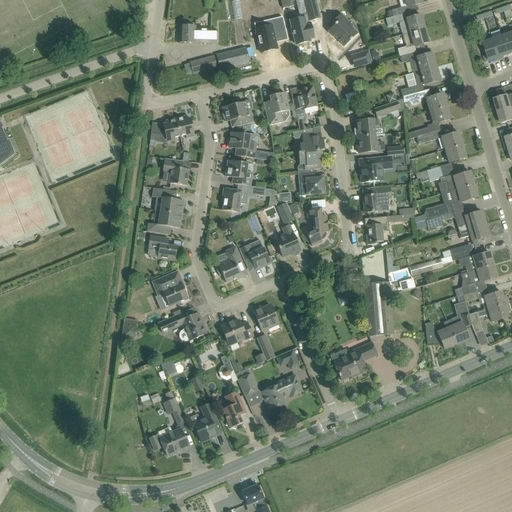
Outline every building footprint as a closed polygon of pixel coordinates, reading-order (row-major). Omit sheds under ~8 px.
[(320,19),(315,0),(303,0),(306,13),(302,14),(303,19),(300,19),(290,22),(292,27),(290,28),(291,35),(293,34),(296,45),(309,42),(309,39),(313,38),(309,22),(320,19)] [(508,11),(511,9),(510,5),(503,7),(504,12),(506,16),(509,15),(508,11)] [(393,17),(402,14),(406,13),(404,7),(401,8),(391,10),(393,17)] [(389,18),(386,19),(388,26),(390,25),(399,23),(402,35),(425,29),(421,16),(417,17),(406,20),(407,21),(404,21),(402,14),(393,17),(389,18)] [(357,35),(347,24),(349,23),(341,15),(331,24),(333,27),(328,32),(333,37),(334,36),(344,47),(357,35)] [(282,17),(273,20),(276,33),(285,31),(282,17)] [(195,27),(190,26),(180,26),(179,43),(216,44),(216,30),(198,30),(195,30),(195,27)] [(272,26),(255,30),(261,53),(277,49),(275,43),(272,26)] [(414,46),(428,42),(425,29),(402,35),(406,47),(397,50),(399,57),(413,53),(415,52),(414,46)] [(511,34),(502,37),(508,54),(511,53),(511,34)] [(503,56),(508,54),(502,37),(493,40),(500,60),(504,58),(503,56)] [(495,61),(500,60),(493,40),(483,44),(489,61),(495,59),(495,61)] [(231,52),(217,56),(220,70),(248,63),(245,49),(231,52)] [(372,63),(368,51),(360,54),(364,66),(372,63)] [(412,74),(435,67),(432,54),(422,57),(420,51),(415,52),(413,53),(399,57),(401,63),(409,61),(412,74)] [(377,53),(371,55),(373,62),(380,60),(377,53)] [(200,71),(211,68),(208,58),(197,61),(200,71)] [(410,95),(418,93),(424,91),(422,86),(439,81),(435,67),(412,74),(416,86),(408,88),(410,95)] [(304,110),(307,109),(317,107),(313,89),(310,87),(296,90),(297,93),(298,98),(292,99),(293,104),(295,116),(303,114),(304,112),(304,110)] [(410,95),(403,97),(403,104),(408,102),(411,106),(420,103),(420,99),(425,97),(426,99),(431,98),(428,90),(424,91),(418,93),(410,95)] [(270,101),(263,103),(269,126),(270,126),(283,123),(281,113),(289,111),(290,111),(291,112),(293,119),(296,118),(295,116),(293,104),(287,105),(287,103),(287,102),(289,99),(285,97),(284,93),(280,94),(277,92),(275,95),(272,96),(271,96),(269,97),(270,101)] [(511,93),(494,99),(498,111),(511,108),(511,107),(511,93)] [(430,112),(446,107),(443,94),(431,98),(426,99),(430,112)] [(377,117),(400,109),(399,107),(402,107),(400,101),(374,110),(377,117)] [(244,103),(222,108),(226,122),(231,121),(232,128),(253,123),(250,110),(246,111),(244,103)] [(430,112),(433,124),(450,119),(446,107),(430,112)] [(511,107),(511,108),(498,111),(501,124),(511,120),(511,107)] [(185,139),(188,138),(194,137),(190,118),(186,119),(186,117),(176,119),(180,137),(184,136),(185,139)] [(174,138),(180,137),(176,119),(166,121),(166,124),(163,124),(163,127),(159,128),(159,135),(151,134),(150,141),(156,142),(155,143),(164,144),(175,141),(174,138)] [(373,121),(373,120),(355,122),(356,129),(354,129),(355,136),(357,135),(357,138),(375,136),(374,128),(378,128),(377,120),(373,121)] [(298,123),(300,131),(307,130),(305,121),(298,123)] [(416,137),(430,133),(428,126),(427,126),(427,128),(415,132),(408,134),(410,140),(416,138),(416,137)] [(0,128),(0,158),(9,151),(0,128)] [(313,134),(312,129),(307,130),(300,131),(292,133),(294,140),(302,139),(303,145),(300,145),(301,153),(322,151),(324,151),(323,139),(318,139),(318,133),(313,134)] [(249,136),(232,133),(229,148),(237,149),(236,156),(254,159),(256,145),(257,145),(258,138),(256,135),(250,134),(249,136)] [(416,137),(416,138),(418,144),(432,140),(430,133),(416,137)] [(445,150),(462,145),(458,133),(449,136),(441,138),(445,150)] [(358,154),(368,153),(378,152),(378,151),(384,151),(383,143),(376,144),(375,136),(357,138),(358,154)] [(448,163),(456,161),(466,158),(462,145),(445,150),(448,163)] [(282,147),(274,148),(275,155),(283,154),(282,147)] [(403,149),(403,147),(387,149),(387,157),(391,157),(402,156),(407,155),(406,148),(403,149)] [(323,163),(322,151),(301,153),(298,153),(299,165),(297,168),(298,173),(304,173),(314,172),(314,170),(321,169),(320,163),(323,163)] [(183,153),(182,161),(188,162),(190,154),(183,153)] [(383,171),(393,169),(391,157),(387,157),(359,160),(361,183),(371,182),(384,182),(383,171)] [(181,169),(182,161),(164,159),(163,171),(170,172),(169,184),(186,186),(188,170),(181,169)] [(248,164),(227,161),(225,177),(233,178),(232,184),(250,187),(252,173),(247,173),(248,164)] [(417,180),(421,179),(441,173),(439,166),(426,170),(426,171),(415,174),(417,180)] [(307,196),(314,195),(324,194),(322,178),(315,179),(314,172),(304,173),(298,173),(299,185),(299,197),(302,196),(307,196)] [(449,192),(450,192),(473,185),(470,172),(453,177),(452,175),(445,177),(449,192)] [(439,179),(440,181),(443,180),(441,173),(421,179),(422,181),(428,179),(429,182),(439,179)] [(460,203),(468,200),(477,197),(473,185),(450,192),(453,204),(460,203)] [(264,189),(255,188),(252,187),(250,195),(265,197),(272,198),(274,190),(264,189)] [(374,195),(362,196),(364,213),(380,212),(380,211),(388,211),(387,199),(391,199),(390,187),(384,187),(374,188),(374,189),(374,195)] [(177,192),(153,189),(152,197),(162,199),(160,211),(160,212),(182,215),(184,201),(176,200),(177,192)] [(248,193),(233,190),(223,189),(222,199),(224,199),(222,211),(238,213),(240,204),(246,205),(248,193)] [(453,212),(451,205),(450,202),(425,210),(426,214),(421,216),(418,217),(414,218),(415,223),(453,212)] [(284,225),(294,221),(286,204),(277,208),(284,225)] [(306,234),(300,236),(304,245),(310,242),(311,246),(322,242),(321,241),(323,240),(324,238),(325,236),(326,235),(326,233),(327,233),(327,228),(328,228),(327,221),(326,221),(326,216),(321,217),(320,208),(310,209),(307,210),(308,218),(313,218),(314,231),(306,234)] [(160,211),(155,211),(153,225),(148,224),(147,232),(170,236),(171,228),(180,229),(182,215),(160,212),(160,211)] [(441,221),(454,218),(453,212),(415,223),(416,231),(427,227),(428,231),(443,226),(442,223),(441,221)] [(459,232),(485,225),(481,212),(464,217),(455,220),(459,232)] [(388,228),(388,223),(414,221),(414,214),(399,216),(387,217),(374,218),(374,225),(367,226),(368,235),(366,235),(367,245),(376,245),(376,242),(383,242),(382,232),(385,232),(388,228)] [(472,242),(489,237),(485,225),(459,232),(462,239),(470,236),(472,242)] [(300,251),(296,242),(292,232),(291,232),(289,226),(282,229),(285,235),(275,239),(278,248),(282,257),(291,254),(291,255),(300,251)] [(148,248),(148,249),(158,250),(157,259),(175,262),(177,247),(167,246),(168,239),(165,239),(150,237),(148,248)] [(245,247),(239,249),(240,253),(244,262),(249,273),(256,270),(260,269),(270,264),(266,255),(263,249),(260,241),(250,244),(245,247)] [(444,259),(470,251),(468,244),(449,249),(441,251),(444,259)] [(218,266),(215,267),(220,277),(223,276),(226,283),(236,279),(236,281),(248,276),(243,265),(236,247),(229,250),(225,252),(228,257),(226,262),(218,266)] [(387,250),(386,271),(399,271),(399,267),(391,266),(392,250),(387,250)] [(453,262),(466,258),(472,256),(470,251),(444,259),(440,260),(410,268),(412,276),(443,268),(442,265),(453,262)] [(467,273),(493,265),(489,253),(472,258),(474,264),(465,266),(467,273)] [(470,285),(487,281),(497,278),(493,265),(467,273),(470,285)] [(181,284),(182,283),(177,272),(152,283),(158,296),(155,298),(161,311),(169,307),(169,308),(187,300),(182,288),(184,288),(184,287),(182,287),(181,284)] [(413,279),(399,283),(401,291),(417,287),(417,285),(415,286),(413,279)] [(393,335),(390,296),(389,283),(364,285),(368,337),(393,335)] [(463,296),(476,292),(474,285),(461,289),(463,296)] [(415,290),(412,296),(418,300),(422,293),(415,290)] [(463,296),(465,303),(478,299),(476,292),(463,296)] [(484,311),(508,304),(506,295),(502,297),(501,292),(484,297),(486,303),(482,304),(484,311)] [(346,296),(338,299),(341,307),(349,304),(346,296)] [(468,316),(465,303),(459,304),(457,305),(463,324),(470,322),(468,316)] [(476,314),(468,316),(470,322),(472,329),(475,335),(482,332),(481,326),(479,318),(486,316),(486,318),(490,317),(491,322),(508,317),(507,313),(511,312),(508,304),(484,311),(476,314)] [(270,305),(254,313),(262,332),(269,329),(267,325),(276,321),(280,329),(286,326),(279,309),(273,312),(270,305)] [(174,316),(158,323),(162,333),(168,331),(169,335),(184,328),(184,330),(181,332),(179,334),(179,336),(179,337),(180,339),(181,341),(183,342),(185,342),(187,342),(189,341),(206,334),(202,324),(203,324),(203,323),(201,324),(197,314),(185,319),(182,313),(181,313),(180,310),(172,313),(174,316)] [(468,339),(464,330),(461,322),(453,326),(450,320),(447,321),(456,344),(468,339)] [(253,337),(251,332),(247,323),(241,325),(239,321),(230,325),(229,323),(220,327),(224,336),(228,343),(242,337),(244,340),(253,337)] [(444,349),(456,344),(447,321),(443,323),(445,329),(437,333),(438,334),(434,335),(432,323),(425,324),(427,345),(435,344),(438,345),(442,343),(444,349)] [(123,330),(121,339),(122,339),(127,337),(134,334),(136,334),(138,326),(138,325),(124,323),(123,330)] [(274,358),(271,351),(264,336),(257,339),(263,354),(266,362),(274,358)] [(348,358),(334,364),(338,374),(339,377),(339,376),(341,381),(356,374),(357,376),(367,371),(362,362),(377,355),(372,343),(347,354),(348,358)] [(293,350),(276,358),(280,368),(287,365),(290,371),(300,366),(297,360),(293,350)] [(258,365),(266,362),(263,354),(255,358),(258,365)] [(169,374),(177,371),(171,359),(161,364),(163,370),(166,368),(169,374)] [(240,362),(232,366),(236,374),(244,370),(240,362)] [(230,376),(231,373),(229,369),(226,368),(223,369),(221,373),(223,376),(226,378),(230,376)] [(257,391),(250,375),(248,370),(236,375),(238,380),(245,396),(257,391)] [(200,376),(190,380),(195,392),(205,388),(200,376)] [(261,393),(265,402),(269,411),(284,405),(282,399),(289,396),(290,397),(302,392),(295,376),(271,386),(272,388),(261,393)] [(184,421),(174,399),(171,392),(165,395),(168,402),(163,404),(168,415),(173,413),(177,424),(184,421)] [(245,411),(241,402),(237,392),(224,397),(228,407),(222,410),(227,423),(226,426),(229,427),(230,429),(232,428),(235,430),(237,426),(242,424),(238,414),(245,411)] [(148,395),(147,396),(146,393),(140,395),(141,398),(140,398),(142,403),(144,402),(145,404),(149,403),(148,401),(150,401),(148,395)] [(158,394),(150,397),(153,405),(161,401),(158,394)] [(197,415),(190,418),(193,425),(197,434),(201,443),(211,439),(222,434),(223,434),(221,431),(220,427),(216,418),(210,404),(200,408),(204,416),(199,419),(197,415)] [(157,434),(149,437),(154,450),(162,446),(167,456),(176,452),(176,454),(177,453),(177,452),(180,450),(181,452),(189,448),(181,429),(159,438),(157,434)] [(246,489),(256,484),(253,477),(243,482),(246,489)] [(242,492),(246,501),(247,505),(253,503),(256,510),(254,511),(268,511),(266,506),(265,506),(262,499),(263,499),(261,495),(257,486),(258,486),(257,485),(242,491),(242,492)]
